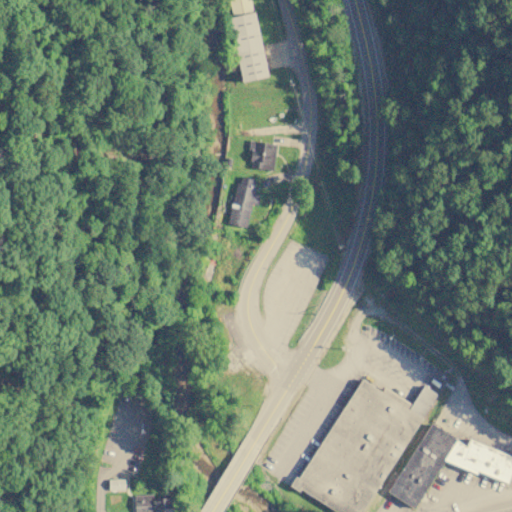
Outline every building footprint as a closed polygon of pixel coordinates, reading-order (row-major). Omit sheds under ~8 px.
[(250,0),(268,76),(242,82),(227,18),(232,17),(228,0),(250,0)] [(276,143),(272,170),(250,167),(251,161),(249,160),(251,150),(247,149),(249,139),(276,143)] [(241,176),(254,179),(253,186),(256,187),(254,193),(259,195),(257,205),(251,203),(245,227),(226,223),(237,182),(239,182),(241,176)] [(436,393),(360,511),(335,511),(300,489),(298,492),(288,486),(295,475),(298,477),(360,379),(381,391),(384,386),(411,403),(423,385),(436,393)] [(430,422),(456,439),(443,460),(413,508),(386,491),(430,422)] [(456,439),(466,446),(469,438),(511,456),(511,468),(506,483),(476,471),(476,474),(443,460),(456,439)] [(124,479),(124,490),(108,490),(108,479),(124,479)] [(133,511),(133,495),(152,494),(152,498),(162,497),(162,494),(172,494),(172,511),(133,511)]
